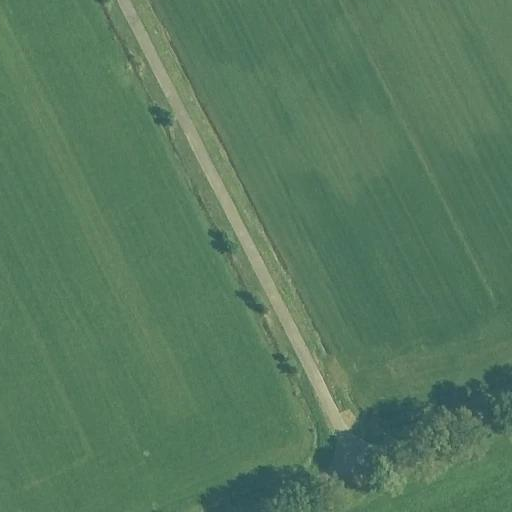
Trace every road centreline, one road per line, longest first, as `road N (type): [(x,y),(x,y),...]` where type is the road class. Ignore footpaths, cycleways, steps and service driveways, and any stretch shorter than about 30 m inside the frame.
road 1 (unclassified): [(334,476),(98,0)]
road 2 (unclassified): [(334,476),(511,399)]
